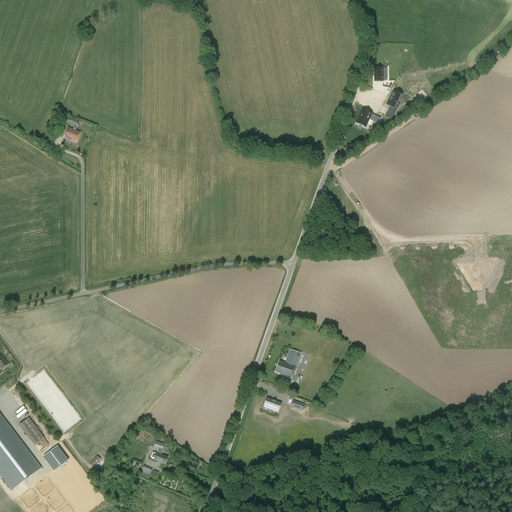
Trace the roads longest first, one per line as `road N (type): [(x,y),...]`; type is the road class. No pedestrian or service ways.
road 1 (unclassified): [(0,311),(208,266),(292,263)]
road 2 (tertiary): [(292,263),(365,60),(365,29),(349,0)]
road 3 (tertiary): [(208,511),(292,263)]
road 4 (track): [(327,167),(344,164),(511,42)]
road 5 (unknown): [(81,159),(84,293)]
